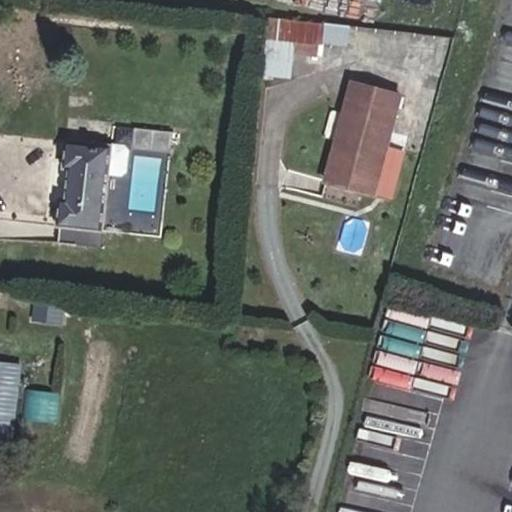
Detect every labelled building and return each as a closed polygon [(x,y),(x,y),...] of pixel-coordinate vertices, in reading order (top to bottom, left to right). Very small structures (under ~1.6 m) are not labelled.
[(323,46),(325,24),(269,18),(267,39),(295,43),(319,45),(323,46)] [(347,49),(349,26),(325,24),(323,46),(347,49)] [(293,54),(295,43),(267,39),(263,75),(291,78),(293,54)] [(318,56),(319,45),(295,43),(293,54),(318,56)] [(374,195),(386,151),(401,95),(352,81),(325,182),(374,195)] [(171,154),(173,132),(134,128),(132,149),(171,154)] [(101,248),(109,174),(122,176),(127,172),(129,151),(126,146),(112,144),(112,146),(66,141),(63,168),(69,169),(65,199),(60,199),(57,228),(59,228),(57,244),(101,248)] [(391,199),(403,156),(386,151),(374,195),(391,199)] [(60,325),(63,304),(36,300),(33,321),(60,325)] [(0,441),(12,443),(21,364),(0,361),(0,441)] [(38,389),(35,417),(62,420),(65,392),(38,389)]
